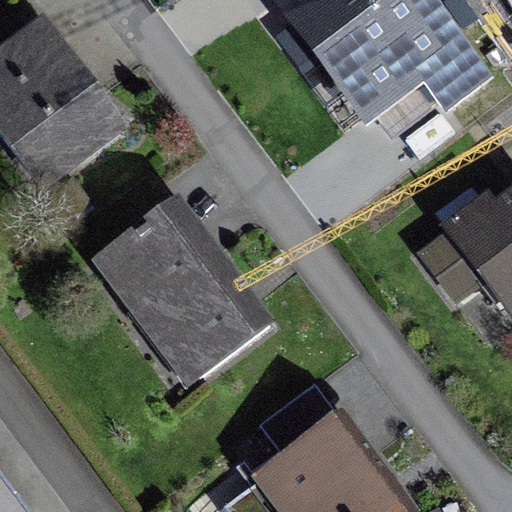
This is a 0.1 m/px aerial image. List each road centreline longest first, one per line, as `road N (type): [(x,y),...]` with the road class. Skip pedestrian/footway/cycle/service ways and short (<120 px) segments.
road 1 (residential): [(511,511),(115,0)]
road 2 (residential): [(95,511),(0,385)]
